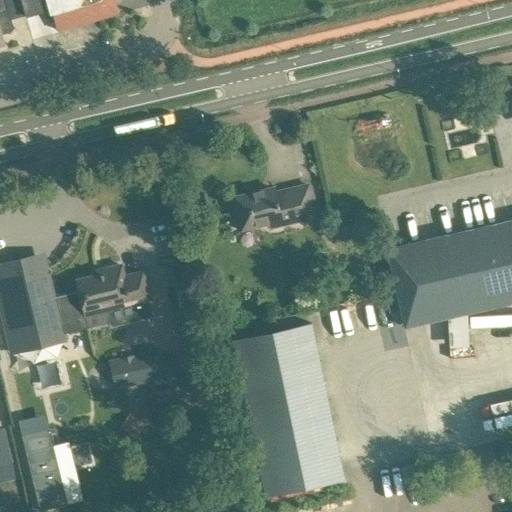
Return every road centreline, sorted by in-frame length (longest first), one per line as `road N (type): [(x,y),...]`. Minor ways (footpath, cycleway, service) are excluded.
road 1 (primary): [(511,9),(250,71)]
road 2 (primary): [(0,156),(256,98)]
road 3 (primary): [(256,98),(511,39)]
road 4 (primary): [(250,71),(0,130)]
road 5 (residential): [(0,84),(150,50),(168,20),(163,0)]
